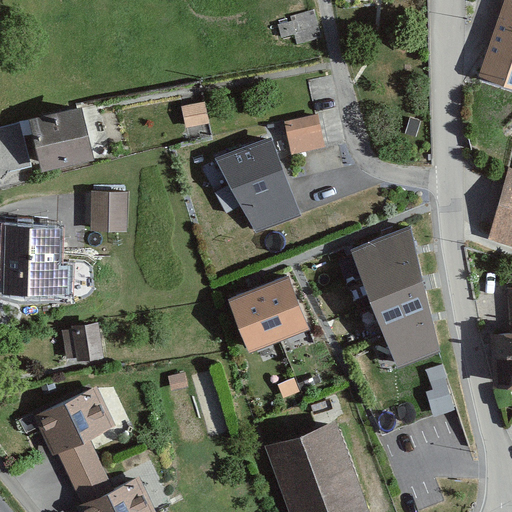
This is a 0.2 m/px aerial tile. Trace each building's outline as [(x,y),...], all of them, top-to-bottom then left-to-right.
[(511,0),(499,0),(488,35),(511,43),(511,0)] [(511,43),(488,35),(474,76),(511,89),(511,43)] [(185,127),(209,123),(205,98),(181,102),(185,127)] [(32,115),(45,165),(98,152),(86,102),(32,115)] [(288,139),(321,133),(318,113),(285,119),(288,139)] [(244,202),(255,230),(303,210),(269,129),(214,151),(227,182),(217,186),(227,209),(244,202)] [(511,175),(495,230),(511,235),(511,175)] [(91,185),(89,227),(125,228),(126,186),(91,185)] [(347,279),(413,268),(404,215),(338,226),(347,279)] [(8,219),(5,285),(69,287),(70,260),(57,259),(59,221),(8,219)] [(247,344),(310,322),(290,268),(228,290),(247,344)] [(354,323),(420,313),(413,268),(347,279),(354,323)] [(361,369),(427,359),(420,313),(354,323),(361,369)] [(77,358),(104,356),(101,318),(74,321),(77,358)] [(511,328),(497,328),(497,381),(511,380),(511,328)] [(368,414),(434,404),(427,359),(361,369),(368,414)] [(115,421),(96,381),(35,411),(53,452),(59,450),(69,472),(100,458),(89,435),(115,421)] [(440,439),(434,404),(368,414),(374,449),(440,439)] [(268,441),(292,511),(369,511),(371,511),(339,417),(268,441)] [(77,501),(82,511),(157,511),(139,472),(113,483),(100,458),(69,472),(81,498),(77,501)]
